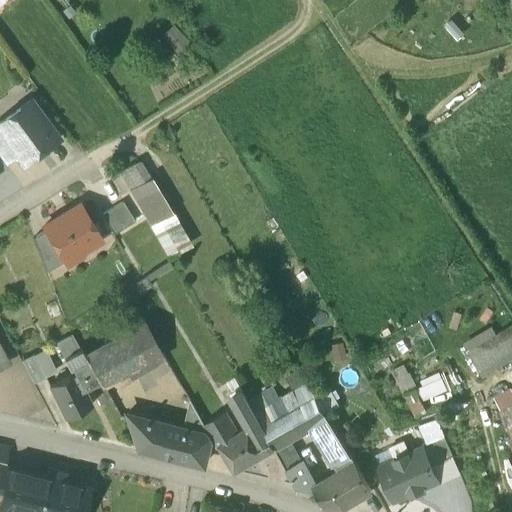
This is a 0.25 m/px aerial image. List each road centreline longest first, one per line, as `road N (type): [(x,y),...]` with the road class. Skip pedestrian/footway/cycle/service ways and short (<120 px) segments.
road 1 (residential): [(303,511),(0,426)]
road 2 (track): [(308,0),(322,18),(111,152)]
road 3 (residential): [(0,222),(111,152)]
